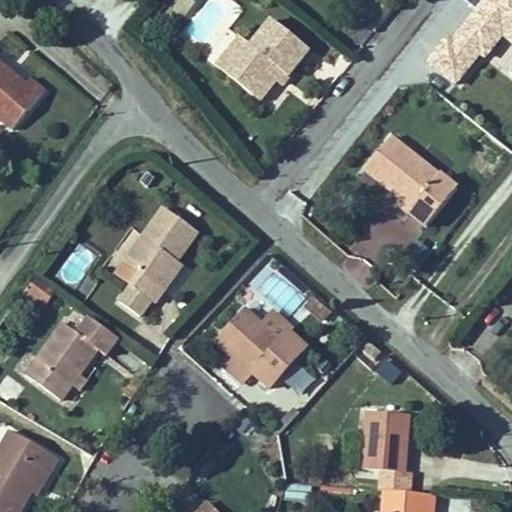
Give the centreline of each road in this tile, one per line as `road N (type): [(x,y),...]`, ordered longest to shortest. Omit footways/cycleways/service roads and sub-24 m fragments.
road 1 (unclassified): [(253,212),(511,436)]
road 2 (residential): [(417,0),(253,212)]
road 3 (residential): [(0,280),(86,156),(142,105)]
road 4 (unclassified): [(142,105),(253,212)]
road 5 (unclassified): [(52,0),(112,59),(142,105)]
road 6 (residential): [(169,407),(99,511)]
